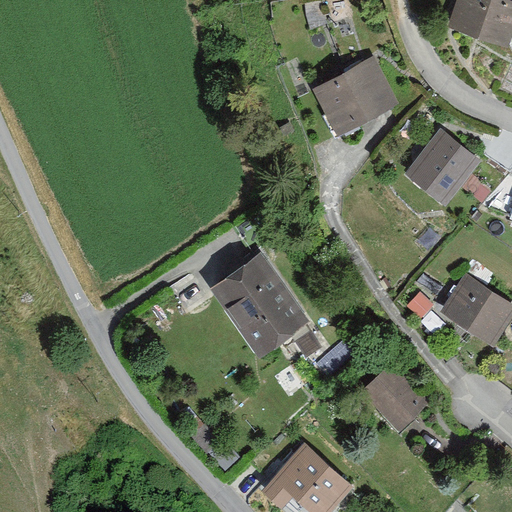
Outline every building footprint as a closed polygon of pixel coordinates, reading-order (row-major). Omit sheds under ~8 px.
[(511,34),(511,0),(454,0),(446,27),(507,48),(511,34)] [(376,52),(313,88),(341,136),(404,100),(376,52)] [(443,128),(408,174),(450,205),(485,159),(443,128)] [(264,253),(214,289),(264,357),(314,321),(264,253)] [(511,305),(471,278),(448,311),(501,346),(511,330),(511,305)] [(419,291),(407,305),(420,316),(432,302),(419,291)] [(394,365),(363,393),(402,435),(433,407),(394,365)] [(337,511),(363,484),(314,440),(274,484),(305,511),(337,511)]
